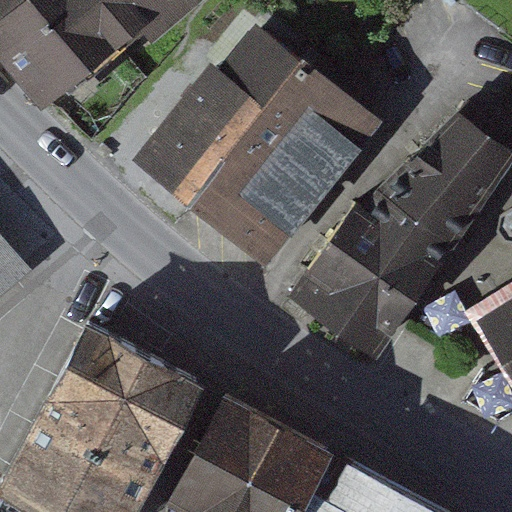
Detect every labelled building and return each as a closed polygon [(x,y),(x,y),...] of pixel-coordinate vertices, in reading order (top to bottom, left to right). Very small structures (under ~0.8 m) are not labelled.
[(27,0),(0,22),(0,64),(37,110),(172,0),(27,0)] [(145,166),(264,261),(380,117),(262,22),(145,166)] [(511,162),(440,105),(292,288),(367,349),(511,171),(511,162)] [(511,280),(463,309),(511,391),(511,280)] [(0,483),(0,489),(43,511),(128,511),(197,382),(85,323),(0,483)] [(220,392),(164,511),(166,511),(285,511),(320,439),(220,392)] [(450,511),(320,439),(285,511),(450,511)]
